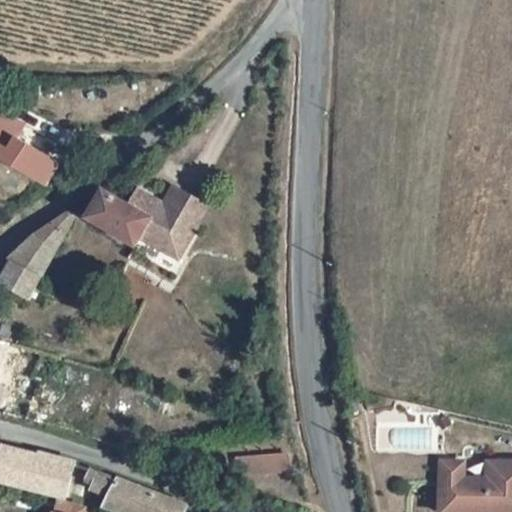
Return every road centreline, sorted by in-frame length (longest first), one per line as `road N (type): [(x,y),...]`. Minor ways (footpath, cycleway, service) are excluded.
road 1 (tertiary): [(344,511),(308,365),(304,247),(318,0)]
road 2 (residential): [(304,0),(143,151),(42,210),(0,248)]
road 3 (residential): [(0,441),(34,443),(139,477),(219,511)]
